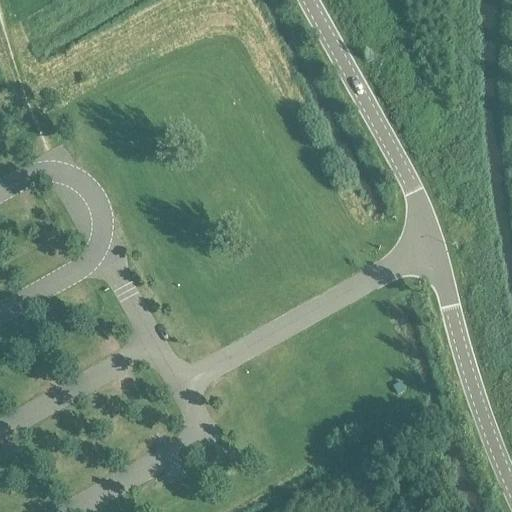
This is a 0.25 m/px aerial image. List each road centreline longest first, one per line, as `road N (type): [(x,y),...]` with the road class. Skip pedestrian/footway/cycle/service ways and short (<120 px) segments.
road 1 (unclassified): [(511,490),(407,177),(306,0)]
road 2 (unknown): [(0,313),(68,277),(93,247),(85,200),(72,183),(39,176),(0,197)]
